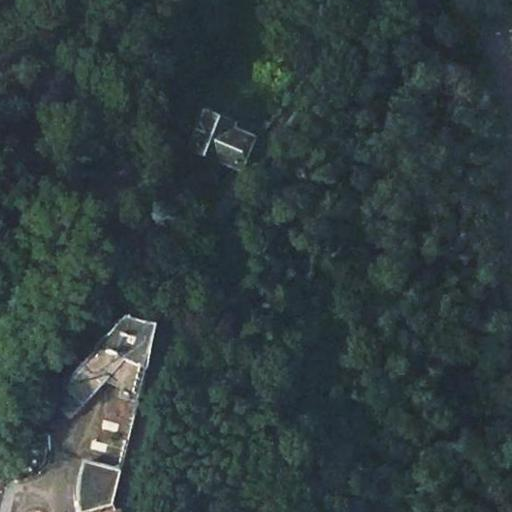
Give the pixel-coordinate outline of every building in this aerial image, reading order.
[(239,165),(260,140),(208,117),(196,147),(239,165)] [(128,315),(99,349),(136,365),(138,354),(152,357),(159,325),(144,320),(128,315)] [(136,365),(99,349),(67,385),(84,401),(106,378),(126,385),(123,395),(137,398),(144,368),(136,365)] [(132,423),(112,416),(108,429),(128,435),(132,423)] [(85,511),(113,505),(121,472),(87,463),(85,462),(84,464),(80,484),(79,498),(81,508),(80,511),(85,511)]
